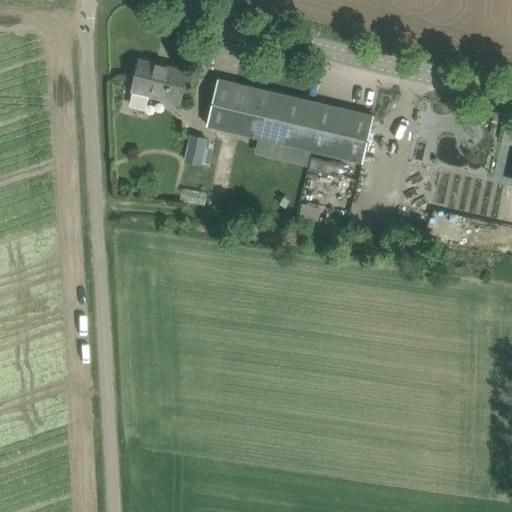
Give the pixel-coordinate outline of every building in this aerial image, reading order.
[(130,103),(148,107),(150,95),(180,102),(187,70),(140,59),(130,103)] [(219,78),(207,126),(363,163),(374,115),(219,78)] [(192,134),(186,160),(201,164),(207,137),(192,134)] [(312,157),(309,168),(342,176),(345,165),(312,157)] [(441,198),(458,199),(459,173),(443,172),(441,198)] [(180,200),(205,204),(208,191),(183,186),(180,200)] [(303,204),(300,216),(318,221),(321,209),(303,204)]
